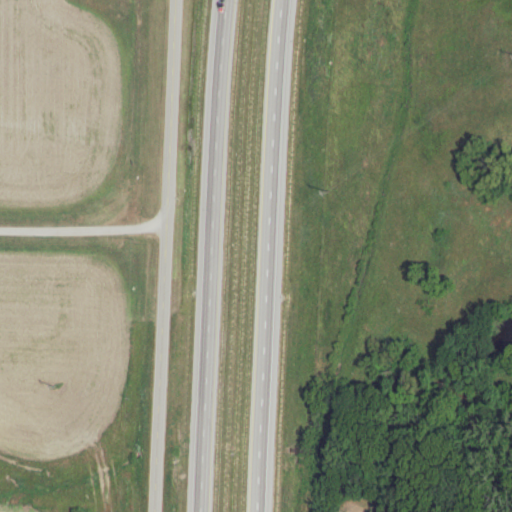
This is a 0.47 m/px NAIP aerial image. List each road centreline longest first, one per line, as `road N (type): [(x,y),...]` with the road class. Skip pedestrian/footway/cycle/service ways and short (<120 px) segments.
road 1 (motorway): [(228,0),(202,511)]
road 2 (motorway): [(260,511),(282,0)]
road 3 (residential): [(128,511),(140,239)]
road 4 (residential): [(150,0),(140,239)]
